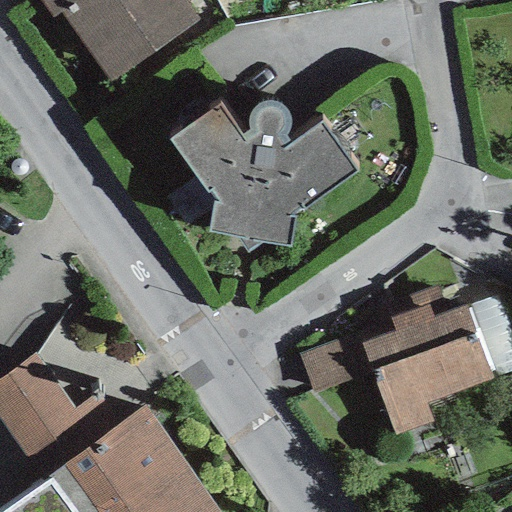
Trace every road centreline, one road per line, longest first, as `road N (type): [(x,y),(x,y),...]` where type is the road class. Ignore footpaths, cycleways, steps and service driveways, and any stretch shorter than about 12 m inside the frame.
road 1 (residential): [(430,0),(450,140),(439,202),(423,221),(215,356)]
road 2 (residential): [(215,356),(0,59)]
road 3 (residential): [(303,511),(215,356)]
